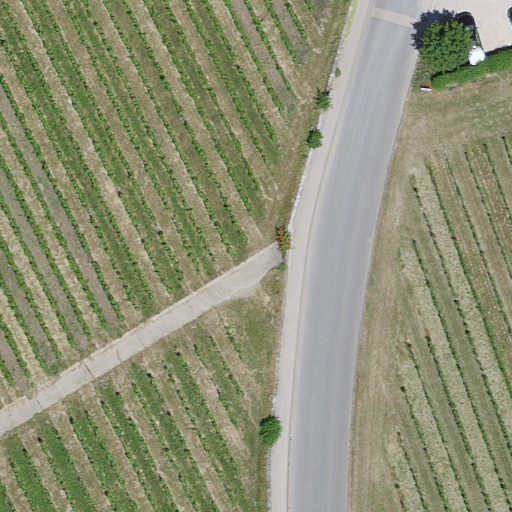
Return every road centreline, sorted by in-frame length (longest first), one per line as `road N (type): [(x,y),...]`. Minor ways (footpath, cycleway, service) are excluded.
road 1 (tertiary): [(404,0),(343,227),(313,511)]
road 2 (track): [(0,427),(343,227)]
